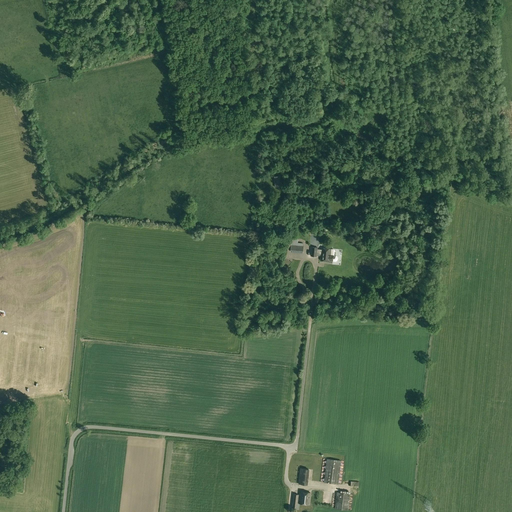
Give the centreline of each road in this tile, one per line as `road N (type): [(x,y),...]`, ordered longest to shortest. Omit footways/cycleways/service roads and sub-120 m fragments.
road 1 (unknown): [(80,430),(86,339),(238,355),(240,336),(330,321),(431,320),(447,178),(511,201)]
road 2 (unclassified): [(63,511),(70,443),(86,428),(291,447),(311,266)]
